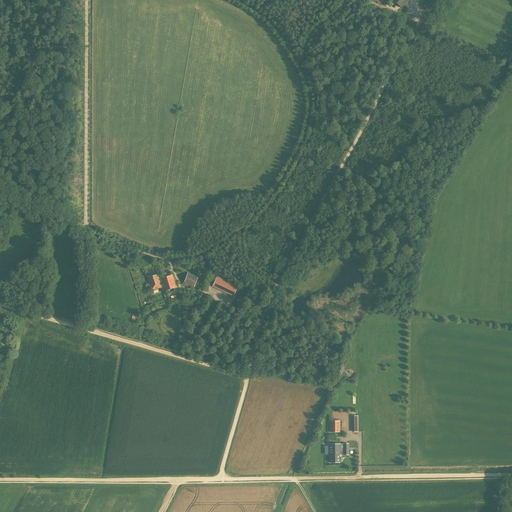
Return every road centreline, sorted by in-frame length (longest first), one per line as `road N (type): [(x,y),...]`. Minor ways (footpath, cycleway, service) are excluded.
road 1 (track): [(440,0),(422,19),(268,301),(247,376)]
road 2 (track): [(241,228),(178,258),(85,227),(87,0)]
road 3 (track): [(279,281),(244,257),(241,228),(300,142),(309,90),(284,43),(225,0)]
road 4 (track): [(219,479),(511,476)]
road 5 (track): [(0,479),(176,479)]
road 6 (track): [(247,376),(85,328)]
